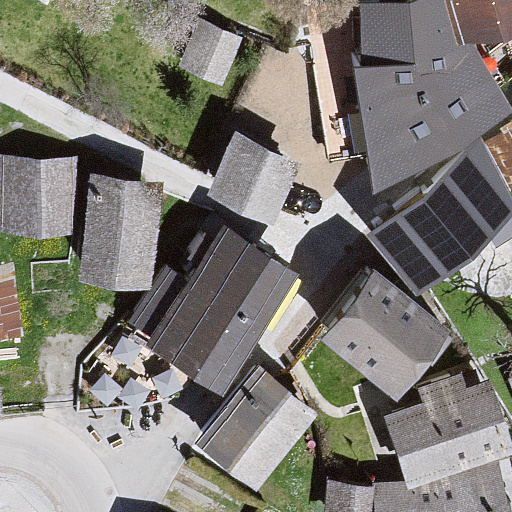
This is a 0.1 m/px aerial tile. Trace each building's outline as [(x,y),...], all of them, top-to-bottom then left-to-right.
[(355,0),(347,61),(364,185),(500,93),(466,31),(449,34),(441,0),(355,0)] [(511,0),(441,0),(449,34),(466,31),(511,20),(511,0)] [(193,15),(169,67),(217,89),(241,37),(193,15)] [(511,111),(475,134),(511,195),(511,111)] [(292,162),(229,130),(201,187),(264,218),(292,162)] [(365,236),(407,285),(507,200),(464,150),(365,236)] [(0,156),(0,234),(63,236),(64,157),(0,156)] [(71,282),(141,287),(149,174),(79,169),(71,282)] [(287,271),(214,229),(144,344),(218,389),(287,271)] [(7,262),(0,263),(0,337),(20,334),(7,262)] [(374,277),(321,343),(394,402),(447,336),(374,277)] [(314,411),(256,359),(186,437),(245,489),(314,411)] [(481,374),(377,408),(398,481),(506,451),(481,374)] [(368,480),(367,511),(501,511),(493,461),(398,481),(368,480)] [(366,511),(368,480),(319,478),(317,511),(366,511)]
